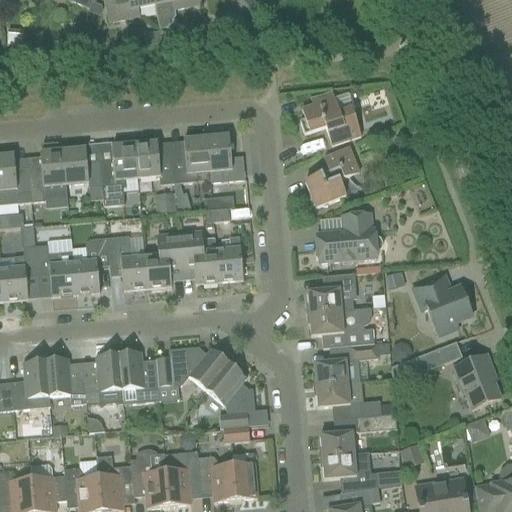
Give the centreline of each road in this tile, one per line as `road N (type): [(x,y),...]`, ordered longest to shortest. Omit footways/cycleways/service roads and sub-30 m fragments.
road 1 (residential): [(246,339),(279,298),(264,142),(246,116),(0,132)]
road 2 (unclassified): [(511,267),(405,0)]
road 3 (residential): [(0,342),(221,320),(246,339)]
road 4 (residential): [(246,339),(286,371),(296,483),(289,511)]
